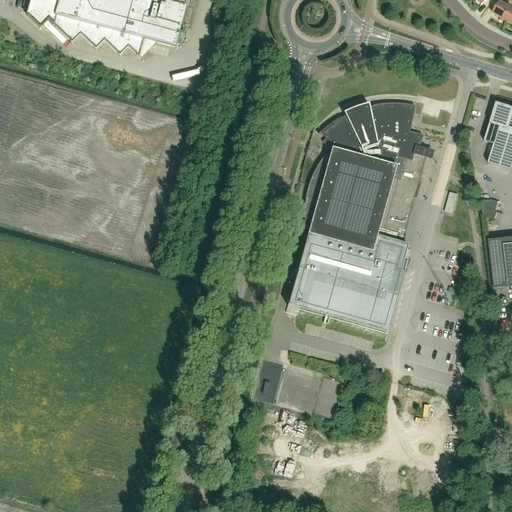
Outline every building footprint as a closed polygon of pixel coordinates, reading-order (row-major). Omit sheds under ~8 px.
[(60,0),(60,2),(53,0),(29,0),(26,16),(39,29),(48,21),(71,44),(80,35),(95,50),(104,41),(119,56),(127,48),(138,58),(143,39),(174,48),(187,0),(60,0)] [(190,0),(188,8),(187,8),(182,25),(189,27),(195,0),(190,0)] [(500,2),(493,14),(500,18),(500,20),(502,22),(504,21),(505,22),(511,9),(500,2)] [(511,108),(497,104),(490,124),(491,124),(485,143),(495,146),(489,165),(511,172),(511,108)] [(377,237),(402,245),(415,199),(417,199),(421,184),(419,183),(426,158),(422,157),(424,151),(420,149),(423,137),(410,133),(415,107),(407,106),(404,105),(398,105),(389,105),(381,105),(374,106),(374,109),(370,110),(369,106),(363,107),(355,109),(351,111),(344,114),(346,118),(342,120),(341,118),(338,120),(333,123),(320,133),(333,146),(331,147),(334,150),(332,149),(332,152),(331,154),(329,157),(322,164),(319,169),(317,172),(316,176),(314,179),(311,189),(310,193),(308,200),(307,207),(307,211),(307,217),(307,222),(308,225),(308,230),(311,231),(310,236),(373,253),(377,237)] [(445,212),(452,214),(457,195),(450,193),(445,212)] [(480,201),(483,218),(494,221),(497,212),(495,212),(498,202),(493,201),(480,201)] [(406,250),(408,246),(377,238),(373,253),(310,236),(308,245),(307,246),(299,271),(296,270),(294,277),(297,278),(292,295),(289,294),(287,302),(290,302),(286,313),(297,316),(299,310),(387,334),(404,273),(400,272),(405,257),(408,259),(410,252),(406,250)] [(511,238),(488,241),(494,290),(509,288),(509,293),(511,292),(511,238)] [(426,423),(427,402),(413,402),(413,392),(410,392),(410,398),(401,397),(399,421),(426,423)] [(456,430),(455,410),(447,410),(448,430),(456,430)] [(335,452),(322,509),(334,511),(340,511),(341,508),(349,510),(351,501),(363,504),(372,470),(362,468),(364,459),(335,452)]
